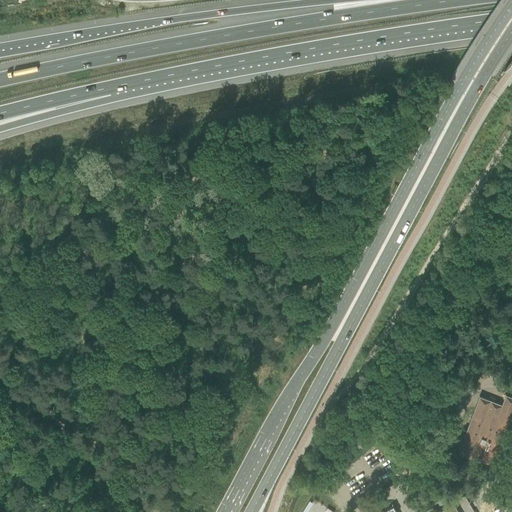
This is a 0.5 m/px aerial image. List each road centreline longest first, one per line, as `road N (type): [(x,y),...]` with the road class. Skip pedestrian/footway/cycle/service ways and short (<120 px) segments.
road 1 (secondary): [(511,5),(424,149),(229,511)]
road 2 (secondary): [(250,511),(511,30)]
road 3 (motorway): [(456,1),(0,81)]
road 4 (motorway): [(456,1),(332,3),(0,52)]
road 5 (motorway): [(111,90),(511,19)]
road 6 (track): [(153,511),(0,365)]
